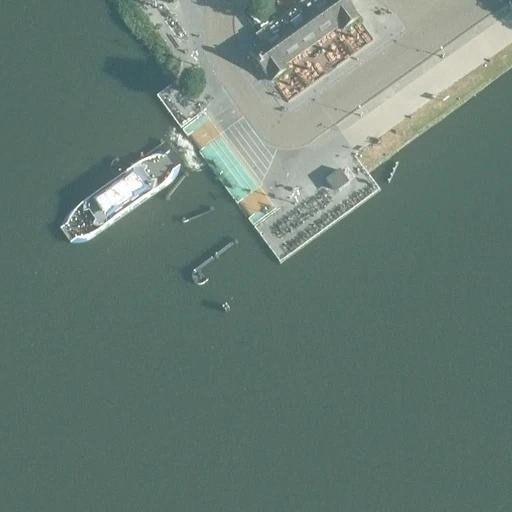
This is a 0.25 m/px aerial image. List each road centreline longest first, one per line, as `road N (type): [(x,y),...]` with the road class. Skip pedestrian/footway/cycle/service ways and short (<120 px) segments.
road 1 (unclassified): [(296,130),(446,22)]
road 2 (unclassified): [(221,0),(216,25),(224,57),(275,129),(296,130)]
